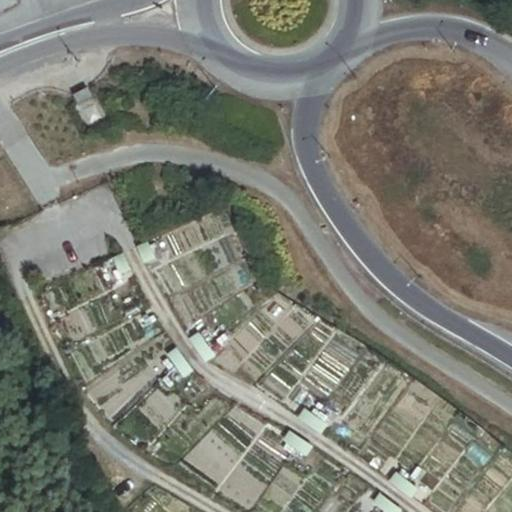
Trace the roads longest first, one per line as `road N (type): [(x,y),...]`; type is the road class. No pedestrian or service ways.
road 1 (track): [(51,200),(129,249),(205,373),(332,448),(412,511)]
road 2 (track): [(213,511),(122,455),(83,417),(31,294),(31,255),(51,217)]
road 3 (trunk): [(511,357),(420,302),(350,225),(310,153),(316,74)]
road 4 (motorway): [(355,39),(445,31),(481,38),(511,58)]
road 5 (secondary): [(209,43),(251,77),(279,83),(316,74)]
